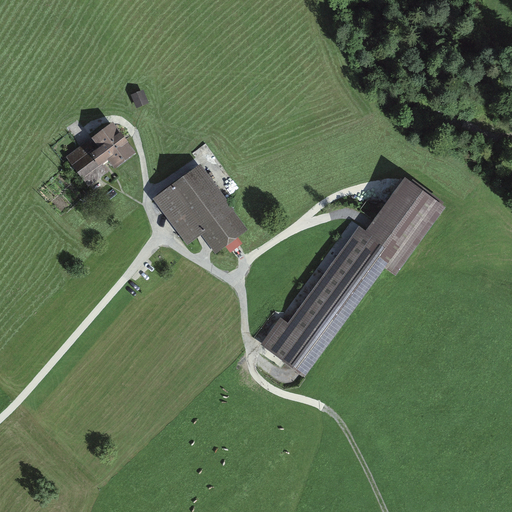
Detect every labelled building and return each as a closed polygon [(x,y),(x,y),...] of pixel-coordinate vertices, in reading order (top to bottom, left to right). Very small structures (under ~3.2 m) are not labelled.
[(144,86),(134,91),(140,105),(150,100),(144,86)] [(131,151),(108,120),(61,154),(78,177),(103,159),(109,167),(131,151)] [(248,226),(198,161),(152,196),(185,240),(197,231),(214,252),(248,226)] [(439,206),(401,180),(364,232),(354,225),(286,321),(276,314),(253,346),(301,380),(382,265),(392,272),(439,206)] [(173,258),(163,249),(152,261),(162,270),(173,258)] [(162,276),(147,263),(129,282),(144,296),(162,276)]
